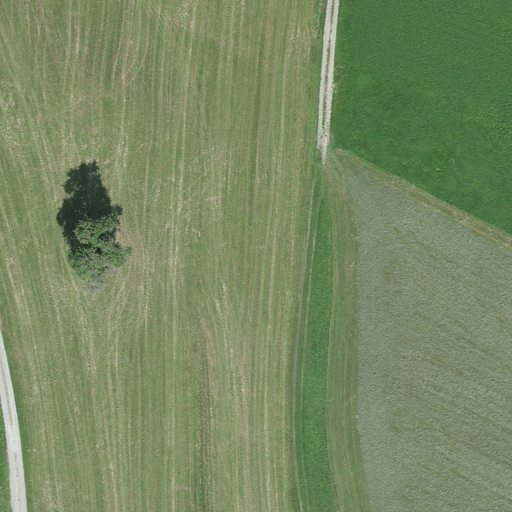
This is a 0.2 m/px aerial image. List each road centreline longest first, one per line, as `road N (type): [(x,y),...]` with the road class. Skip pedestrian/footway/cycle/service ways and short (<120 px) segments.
road 1 (track): [(0,347),(23,511)]
road 2 (track): [(335,0),(326,152)]
